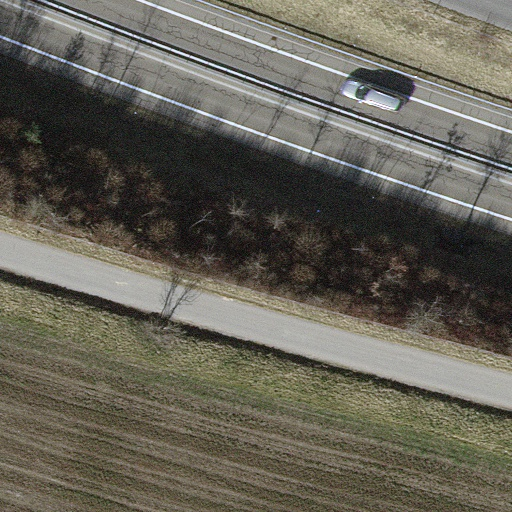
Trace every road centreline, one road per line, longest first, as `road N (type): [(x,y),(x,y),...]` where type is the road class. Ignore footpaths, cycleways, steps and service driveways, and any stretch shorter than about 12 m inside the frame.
road 1 (trunk): [(0,19),(511,201)]
road 2 (unclassified): [(0,249),(511,392)]
road 3 (trunk): [(511,152),(68,0)]
